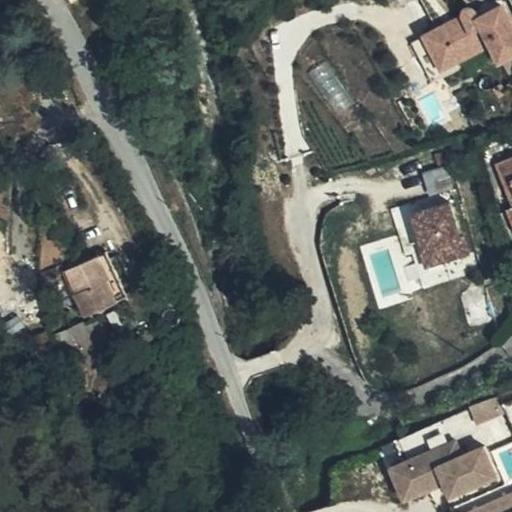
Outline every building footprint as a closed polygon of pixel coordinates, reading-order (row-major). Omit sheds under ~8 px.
[(429,29),(415,35),(436,76),(469,60),(466,53),(495,39),(504,57),(511,52),(511,13),(506,1),(483,13),(479,4),(478,3),(477,2),(476,2),(475,2),(474,2),(473,2),(472,2),(472,3),(471,3),(470,3),(470,4),(469,4),(469,5),(468,6),(468,7),(468,8),(468,10),(429,29)] [(346,85),(328,59),(312,70),(330,96),(346,85)] [(506,195),(511,211),(511,144),(497,149),(511,193),(506,195)] [(450,188),(447,168),(428,171),(431,191),(450,188)] [(416,212),(427,247),(439,243),(444,260),(471,252),(466,235),(463,236),(453,200),(416,212)] [(0,289),(15,286),(0,231),(0,289)] [(111,240),(103,243),(111,262),(106,265),(117,290),(130,283),(111,240)] [(111,262),(103,243),(70,258),(77,278),(71,282),(83,306),(100,298),(117,290),(106,265),(111,262)] [(430,264),(444,260),(439,243),(427,247),(424,248),(430,264)] [(114,326),(100,298),(83,310),(100,336),(114,326)] [(100,336),(83,310),(82,308),(54,325),(77,361),(95,350),(90,342),(100,336)] [(449,481),(496,462),(489,445),(466,454),(460,439),(395,465),(408,497),(449,481)] [(501,475),(496,462),(449,481),(455,494),(501,475)] [(511,511),(511,493),(469,511),(511,511)]
